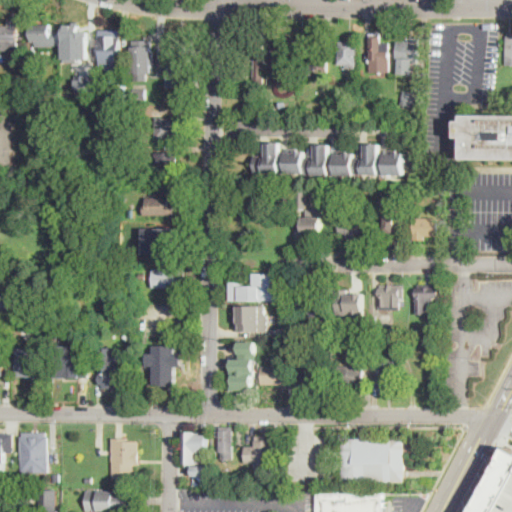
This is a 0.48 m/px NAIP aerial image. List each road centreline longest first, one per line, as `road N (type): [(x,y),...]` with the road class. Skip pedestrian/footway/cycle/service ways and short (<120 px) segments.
road 1 (residential): [(493,415),(0,409)]
road 2 (residential): [(209,412),(216,0)]
road 3 (residential): [(511,6),(126,0)]
road 4 (residential): [(511,264),(293,264)]
road 5 (residential): [(396,128),(212,125)]
